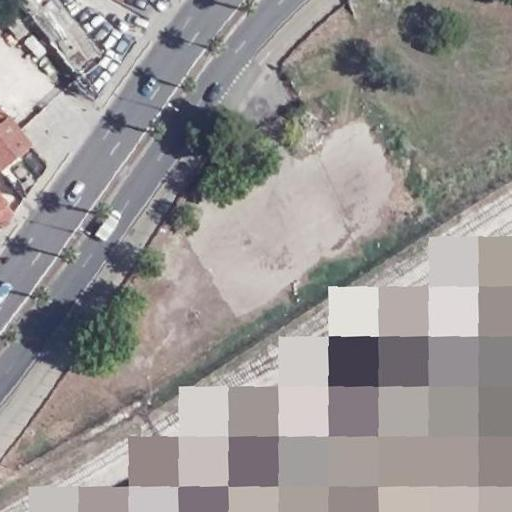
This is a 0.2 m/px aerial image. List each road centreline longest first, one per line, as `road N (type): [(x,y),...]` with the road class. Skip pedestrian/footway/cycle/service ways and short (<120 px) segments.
road 1 (primary): [(0,374),(247,36),(282,0)]
road 2 (primary): [(212,0),(0,287)]
road 3 (unknown): [(0,46),(95,157)]
